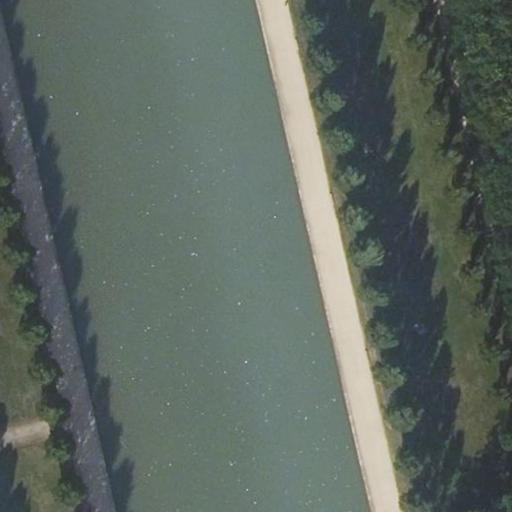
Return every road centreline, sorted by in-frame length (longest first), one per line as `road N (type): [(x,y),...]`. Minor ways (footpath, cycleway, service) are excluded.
road 1 (track): [(264,0),(381,511)]
road 2 (track): [(94,511),(0,86)]
road 3 (track): [(441,0),(511,295)]
